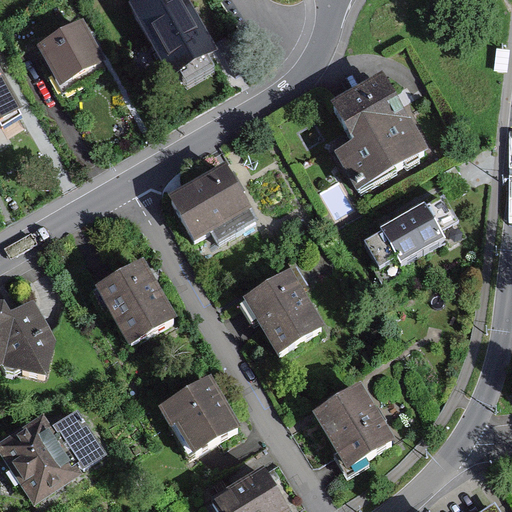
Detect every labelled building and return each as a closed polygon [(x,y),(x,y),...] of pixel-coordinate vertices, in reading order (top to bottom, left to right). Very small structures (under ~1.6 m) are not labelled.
[(136,0),(111,14),(133,53),(190,22),(177,0),(145,0),(138,4),(136,0)] [(83,23),(36,49),(59,89),(106,63),(83,23)] [(0,75),(0,123),(22,111),(2,75),(0,75)] [(409,124),(382,77),(330,107),(353,146),(334,157),(358,196),(430,154),(411,123),(409,124)] [(226,167),(168,201),(195,247),(212,238),(217,248),(259,224),(226,167)] [(445,242),(424,207),(381,233),(402,267),(445,242)] [(144,264),(96,292),(130,351),(178,324),(144,264)] [(326,332),(291,275),(244,303),(278,360),(326,332)] [(17,294),(0,303),(0,379),(7,375),(56,380),(58,332),(17,294)] [(189,462),(242,431),(212,380),(159,411),(189,462)] [(361,389),(313,418),(347,475),(396,446),(361,389)] [(2,442),(42,510),(90,482),(50,414),(2,442)] [(211,505),(214,511),(288,511),(264,473),(211,505)]
